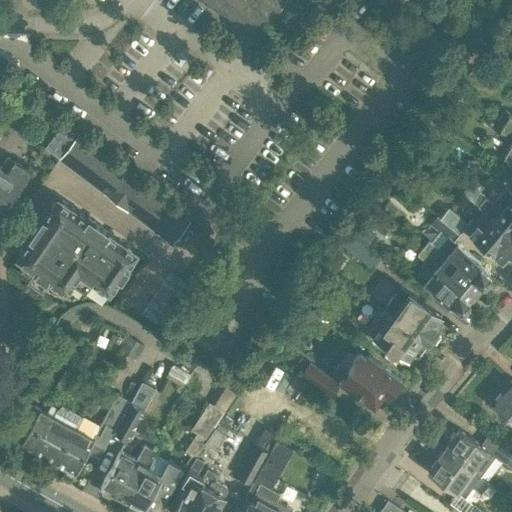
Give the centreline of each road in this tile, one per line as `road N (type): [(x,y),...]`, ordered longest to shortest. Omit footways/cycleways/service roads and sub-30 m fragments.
road 1 (residential): [(342,511),(436,387),(511,304)]
road 2 (residential): [(128,0),(102,23),(0,33)]
